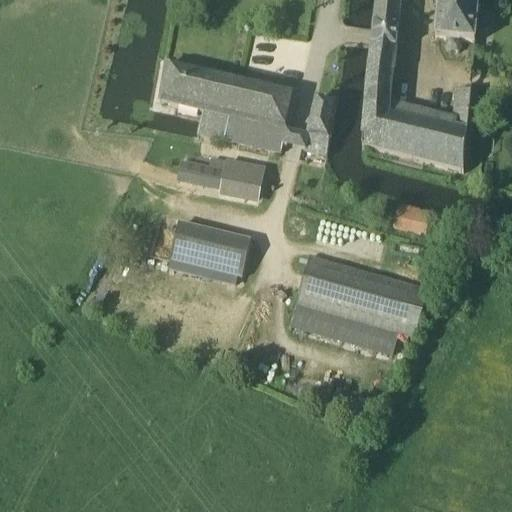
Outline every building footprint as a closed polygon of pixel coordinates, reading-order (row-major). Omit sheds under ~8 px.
[(377,0),(375,29),(375,30),(374,33),(398,35),(401,0),(377,0)] [(462,45),(475,46),(479,0),(439,0),(436,43),(447,44),(462,45)] [(397,41),(398,35),(374,33),(374,39),(373,47),(373,48),(362,150),(464,176),(471,95),(459,93),(456,93),(452,131),(388,115),(392,77),(394,78),(396,51),(397,41)] [(461,49),(462,45),(447,44),(447,48),(450,52),(458,52),(461,49)] [(283,152),(287,135),(296,97),(240,84),(167,67),(160,106),(229,122),(224,142),(282,156),(283,152)] [(328,144),(337,106),(316,101),(308,140),(328,144)] [(325,161),(328,144),(308,140),(300,138),(287,135),(283,152),(295,154),(325,161)] [(220,200),(255,206),(262,171),(226,165),(225,174),(178,165),(174,188),(220,196),(220,200)] [(399,207),(393,232),(425,241),(431,215),(399,207)] [(170,264),(222,276),(241,281),(249,246),(179,229),(170,264)] [(430,295),(347,271),(310,261),(290,332),(390,360),(397,337),(416,342),(430,295)]
